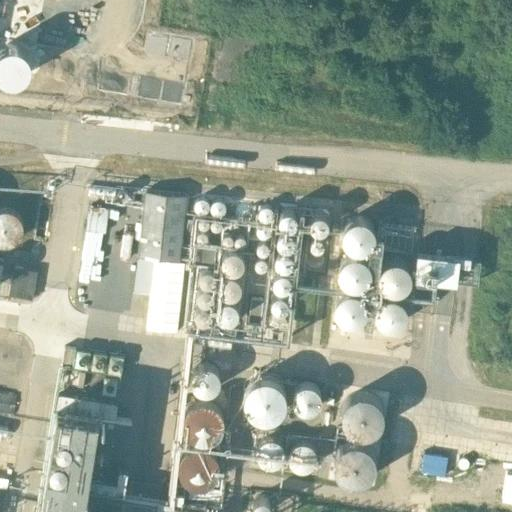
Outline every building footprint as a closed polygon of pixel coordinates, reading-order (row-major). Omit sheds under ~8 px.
[(116,187),(89,184),(88,193),(115,196),(116,187)] [(186,194),(145,190),(138,255),(152,256),(179,259),(186,194)] [(277,217),(278,220),(280,222),(283,223),(286,224),(289,223),(292,221),(294,219),(295,215),(295,212),(293,209),(291,207),(288,206),(285,205),(282,206),(279,208),(277,211),(276,214),(277,217)] [(0,243),(7,244),(13,242),(19,238),(22,232),(23,225),(21,219),(16,213),(10,210),(4,209),(0,210),(0,243)] [(310,222),(311,225),(314,228),(316,229),(320,229),(323,228),(325,227),(327,224),(328,221),(328,218),(327,215),(324,213),(321,211),(318,211),(315,212),(312,213),(311,216),(310,219),(310,222)] [(354,216),(350,217),(346,220),(344,223),(342,227),(341,232),(342,236),(345,240),(348,243),(352,245),(357,246),(361,245),(365,243),(368,240),(371,237),(372,232),(371,228),(370,223),(367,220),(363,217),(359,216),(354,216)] [(277,238),(278,241),(280,243),(283,245),(287,245),(290,244),(292,243),(294,240),(295,237),(295,234),(293,231),(291,228),(288,227),(285,227),(282,228),(279,229),(277,232),(277,235),(277,238)] [(274,260),(276,263),(278,265),(281,266),(284,267),(287,266),(290,264),(292,261),(293,258),(292,255),(291,252),(289,250),(286,248),(283,248),(280,249),(277,251),(275,253),(274,256),(274,260)] [(223,262),(224,265),(226,267),(229,269),(232,269),(235,268),(238,266),(240,264),(241,261),(241,257),(239,255),(237,252),(234,251),(231,251),(228,251),(225,253),(223,256),(222,259),(223,262)] [(480,258),(417,251),(415,273),(478,280),(480,258)] [(350,252),(345,253),(342,256),(339,259),(337,263),(337,268),(338,272),(340,276),(343,279),(347,281),(352,282),(356,281),(360,279),(364,276),(366,272),(367,268),(367,264),(365,259),(362,256),(359,253),(354,252),(350,252)] [(152,256),(138,255),(136,290),(149,292),(152,256)] [(392,258),(387,259),(383,261),(381,265),(379,269),(379,274),(380,278),(382,282),(385,285),(389,287),(394,288),(398,287),(402,285),(405,282),(408,278),(409,274),(408,269),(407,265),(404,261),(400,259),(396,258),(392,258)] [(197,276),(198,279),(200,282),(203,283),(206,283),(210,282),(212,281),(214,278),(215,275),(215,272),(213,269),(211,267),(208,265),(205,265),(202,266),(199,267),(197,270),(197,273),(197,276)] [(37,270),(14,266),(9,295),(32,299),(37,270)] [(271,280),(272,283),(274,285),(277,287),(280,287),(283,286),(286,285),(288,282),(289,279),(289,276),(287,273),(285,270),(282,269),(279,269),(276,270),(273,271),(271,274),(270,277),(271,280)] [(221,287),(223,290),(225,292),(228,293),(231,294),(234,293),(237,291),(239,289),(239,285),(239,282),(238,279),(236,277),(233,276),(230,275),(226,276),(224,278),(222,281),(221,284),(221,287)] [(195,296),(196,299),(199,301),(202,302),(205,303),(208,302),(211,300),(212,297),(213,294),(213,291),(212,288),(209,286),(207,285),(203,284),(200,285),(198,287),(196,289),(195,293),(195,296)] [(269,300),(270,303),(272,305),(275,306),(279,307),(282,306),(284,304),(286,301),(287,298),(287,295),(285,292),(283,290),(280,288),(277,288),(274,289),(271,291),(270,293),(269,296),(269,300)] [(347,290),(343,291),(339,293),(336,297),(335,301),(334,306),(335,310),(338,314),(341,317),(345,319),(349,320),(354,319),(358,317),(361,314),(364,310),(365,306),(364,301),(363,297),(360,294),(356,291),(352,290),(347,290)] [(387,293),(383,295),(379,297),(376,301),(374,305),(374,309),(375,314),(377,318),(381,321),(385,323),(389,323),(394,323),(398,321),(401,318),(403,314),(404,309),(404,305),(402,301),(400,297),(396,295),(392,293),(387,293)] [(217,312),(218,315),(221,318),(223,319),(227,319),(230,319),(232,317),(234,314),(235,311),(235,308),(234,305),(231,303),(228,301),(225,301),(222,302),(220,304),(218,306),(217,309),(217,312)] [(193,315),(195,318),(197,320),(200,322),(203,322),(206,321),(209,319),(211,317),(212,314),(211,311),(210,308),(208,305),(205,304),(202,304),(198,304),(196,306),(194,309),(193,312),(193,315)] [(76,347),(64,346),(62,363),(73,364),(76,347)] [(87,346),(83,362),(101,366),(96,387),(114,391),(122,355),(87,346)] [(203,361),(199,362),(195,365),(192,368),(190,372),(190,377),(191,381),(193,385),(196,388),(201,390),(205,391),(209,390),(214,388),(217,385),(219,381),(220,377),(220,372),(218,368),(215,365),(212,362),(207,361),(203,361)] [(244,392),(243,398),(244,404),(247,410),(252,414),(258,417),(264,417),(270,416),(276,413),(280,409),(283,403),(284,397),(282,390),(279,385),(275,381),(269,378),(263,377),(256,378),(251,381),(247,386),(244,392)] [(304,383),(300,384),(296,387),(293,390),(291,394),(291,399),(292,403),(294,407),(297,410),(302,412),(306,413),(310,412),(315,410),(318,407),(320,403),(321,399),(321,395),(319,390),(316,387),(313,384),(308,383),(304,383)] [(340,406),(340,412),(341,418),(344,424),(349,428),(354,431),(361,432),(367,430),(372,427),(377,423),(379,417),(380,411),(379,404),(376,399),(371,395),(365,392),(359,391),(353,392),(347,395),(343,400),(340,406)] [(117,403),(58,393),(38,511),(99,511),(102,498),(122,501),(127,466),(118,464),(116,477),(106,476),(111,437),(128,439),(131,419),(115,417),(117,403)] [(184,416),(183,422),(184,428),(188,434),(192,438),(198,441),(204,442),(210,440),(216,437),(220,433),(223,427),(224,421),(222,415),(219,409),(215,405),(209,402),(203,401),(197,403),(191,406),(187,410),(184,416)] [(267,437),(263,438),(259,441),(256,444),(255,449),(254,453),(255,457),(258,461),(261,464),(265,466),(269,467),(274,466),(278,465),(281,461),(284,458),(285,453),(284,449),(283,445),(280,441),(276,438),(272,437),(267,437)] [(300,440),(296,442),(292,444),(289,448),(288,452),(287,456),(288,461),(291,465),(294,468),(298,470),(302,470),(307,470),(311,468),(314,465),(316,461),(318,456),(317,452),(316,448),(313,444),(309,442),(305,440),(300,440)] [(333,455),(332,461),(334,467),(337,473),(341,477),(347,480),(353,481),(360,479),(365,476),(369,472),(372,466),(373,460),(372,453),(369,448),(364,444),(358,441),(352,440),(346,441),(340,445),(336,449),(333,455)] [(179,461),(178,467),(179,473),(182,479),(187,483),(192,486),(199,486),(205,485),(210,482),(215,477),(217,472),(218,465),(217,459),(214,454),(209,449),(203,447),(197,446),(191,447),(185,450),(181,455),(179,461)] [(191,487),(167,484),(163,511),(175,511),(177,505),(189,506),(191,487)]
